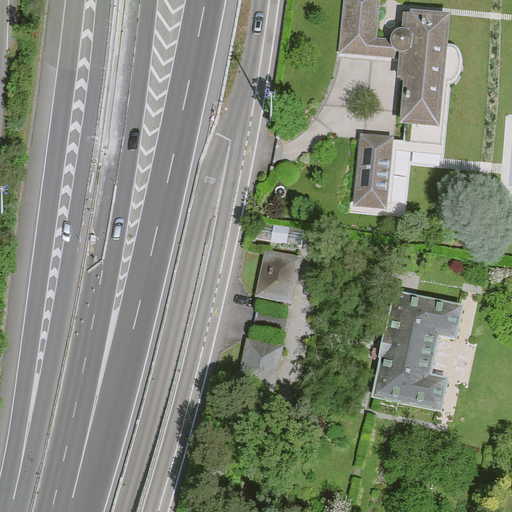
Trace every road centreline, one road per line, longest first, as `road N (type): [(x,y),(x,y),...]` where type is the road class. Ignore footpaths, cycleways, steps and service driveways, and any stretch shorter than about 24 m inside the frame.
road 1 (motorway): [(76,511),(137,314),(205,0)]
road 2 (primary): [(52,511),(109,233),(140,0)]
road 3 (primary): [(91,0),(48,321),(11,511)]
road 4 (tertiary): [(125,511),(200,218),(249,72)]
road 5 (primary): [(150,511),(205,308),(249,72)]
